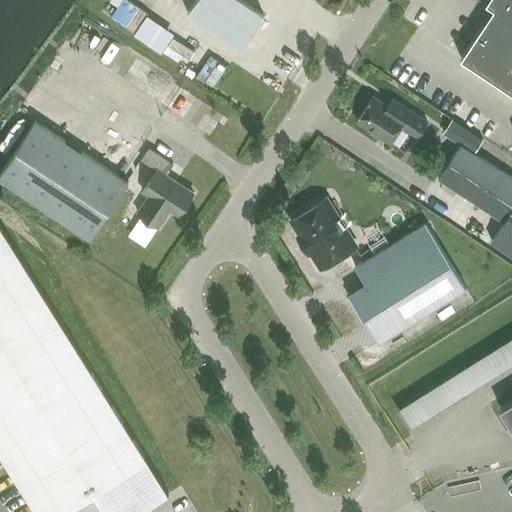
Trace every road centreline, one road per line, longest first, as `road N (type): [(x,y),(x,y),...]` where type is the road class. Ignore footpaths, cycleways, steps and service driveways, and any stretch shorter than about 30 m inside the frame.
road 1 (unclassified): [(341,511),(394,478),(229,221)]
road 2 (unclassified): [(314,511),(180,295),(229,221)]
road 3 (unclassified): [(229,221),(376,0)]
